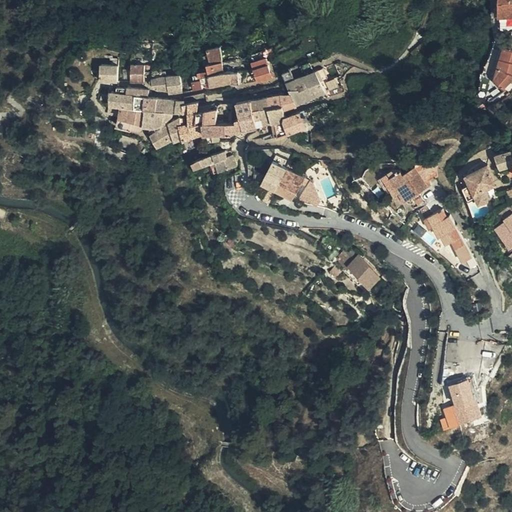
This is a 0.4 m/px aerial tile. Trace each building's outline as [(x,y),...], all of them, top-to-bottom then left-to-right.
[(511,0),(503,0),(503,13),(505,13),(505,27),(511,27),(511,0)] [(506,68),(497,78),(506,88),(511,82),(511,45),(508,44),(502,63),(506,68)] [(230,50),(216,52),(217,59),(217,63),(231,62),(231,61),(230,50)] [(261,61),(263,68),(267,81),(280,76),(281,76),(278,64),(276,57),(261,61)] [(312,64),(315,74),(324,71),(320,61),(312,64)] [(219,75),(220,85),(241,82),(241,71),(233,73),(231,62),(217,63),(218,68),(218,71),(219,75)] [(155,64),(141,63),(141,64),(141,79),(155,79),(155,77),(155,64)] [(500,67),(497,78),(506,68),(502,63),(500,67)] [(110,80),(128,80),(128,64),(111,65),(110,80)] [(294,71),(298,81),(306,78),(302,68),(294,71)] [(331,68),(324,71),(333,91),(340,88),(331,68)] [(249,71),(241,71),(241,82),(249,83),(249,71)] [(333,91),(324,71),(315,74),(315,75),(321,88),(326,98),(334,95),(333,91)] [(190,73),(177,75),(161,78),(162,83),(164,83),(172,87),(179,87),(180,91),(192,89),(190,73)] [(204,77),(206,87),(220,85),(219,75),(204,77)] [(321,88),(315,75),(306,78),(298,81),(300,89),(308,88),(310,92),(321,88)] [(355,92),(352,84),(344,87),(347,94),(355,92)] [(143,105),(145,86),(138,85),(138,90),(132,90),(130,104),(143,105)] [(159,88),(145,86),(143,105),(157,107),(158,94),(159,88)] [(340,88),(333,91),(334,95),(336,98),(347,94),(344,87),(340,88)] [(130,104),(132,90),(121,89),(120,88),(117,115),(116,115),(128,117),(130,104)] [(321,88),(310,92),(314,102),(326,98),(321,88)] [(215,92),(194,94),(193,103),(216,100),(215,92)] [(292,92),(291,93),(295,108),(308,104),(304,94),(292,92)] [(295,108),(291,93),(283,94),(286,111),(295,108)] [(175,96),(158,94),(157,107),(167,108),(173,109),(175,96)] [(286,111),(283,94),(274,97),(279,123),(289,122),(286,111)] [(189,97),(175,96),(173,109),(184,111),(184,110),(188,111),(189,97)] [(279,123),(274,97),(264,99),(269,125),(279,123)] [(269,125),(264,99),(248,102),(251,115),(246,116),(248,130),(269,125)] [(392,101),(378,104),(380,114),(394,111),(392,101)] [(218,120),(227,120),(226,103),(224,102),(207,106),(210,120),(218,118),(218,120)] [(157,107),(143,105),(130,104),(128,117),(126,126),(140,128),(141,120),(153,126),(164,128),(167,108),(157,107)] [(331,111),(329,104),(323,106),(325,113),(331,111)] [(210,120),(207,106),(197,108),(201,122),(210,120)] [(173,109),(167,108),(164,128),(171,123),(182,114),(184,111),(173,109)] [(295,108),(286,111),(289,122),(297,120),(295,108)] [(300,133),(318,128),(313,109),(301,113),(303,125),(298,126),(300,133)] [(184,140),(190,138),(196,137),(193,124),(190,116),(179,123),(179,124),(184,140)] [(222,129),(236,131),(235,126),(241,125),(241,119),(230,119),(227,120),(218,120),(221,130),(222,129)] [(196,137),(204,134),(201,122),(193,124),(196,137)] [(161,135),(167,147),(184,140),(179,124),(161,135)] [(287,136),(300,133),(298,126),(288,129),(288,131),(285,131),(287,136)] [(511,144),(502,146),(502,147),(506,160),(511,158),(511,144)] [(230,172),(248,167),(245,155),(238,157),(236,151),(202,160),(205,168),(227,161),(230,172)] [(282,175),(295,184),(304,169),(299,166),(302,161),(293,157),(282,175)] [(403,183),(408,191),(423,184),(431,181),(432,180),(422,160),(409,166),(406,160),(398,159),(385,165),(390,176),(394,173),(399,184),(403,183)] [(483,198),(492,194),(488,185),(502,179),(493,159),(471,169),(475,179),(481,192),(483,198)] [(307,202),(312,193),(307,190),(315,175),(304,169),(295,184),(290,192),(307,202)] [(395,186),(399,184),(394,173),(390,176),(395,186)] [(277,185),(290,192),(295,184),(282,175),(277,185)] [(307,190),(312,193),(321,179),(315,175),(307,190)] [(474,195),(481,192),(475,179),(468,182),(474,195)] [(505,189),(504,186),(502,179),(488,185),(492,194),(505,189)] [(431,181),(423,184),(430,198),(435,207),(443,203),(431,181)] [(404,194),(408,191),(403,183),(399,184),(404,194)] [(435,207),(430,198),(424,201),(429,211),(435,207)] [(352,200),(341,214),(348,220),(357,208),(356,203),(352,200)] [(435,207),(429,211),(434,221),(437,220),(443,230),(446,230),(450,237),(457,235),(468,255),(476,250),(453,207),(449,209),(445,202),(443,203),(435,207)] [(511,209),(511,212),(501,218),(511,237),(511,208),(511,209)] [(355,265),(360,261),(351,252),(343,259),(351,268),(355,265)] [(364,257),(360,261),(355,265),(364,274),(375,285),(386,275),(376,265),(364,257)] [(488,383),(468,389),(474,410),(492,404),(490,398),(493,397),(488,383)] [(492,404),(474,410),(469,411),(475,430),(478,429),(482,437),(504,431),(501,424),(500,425),(493,406),(492,404)] [(475,430),(469,411),(460,414),(462,423),(457,425),(460,434),(475,430)]
